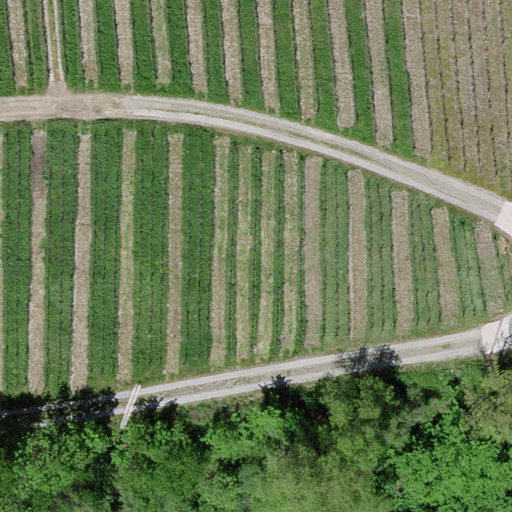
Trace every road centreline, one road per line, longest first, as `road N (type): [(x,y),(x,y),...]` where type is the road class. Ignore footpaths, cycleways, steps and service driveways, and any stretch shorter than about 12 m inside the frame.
road 1 (track): [(0,109),(207,111),(334,143),(511,217)]
road 2 (track): [(511,330),(460,347),(0,420)]
